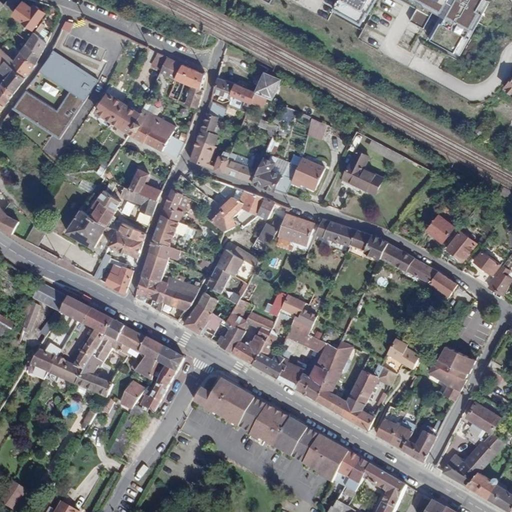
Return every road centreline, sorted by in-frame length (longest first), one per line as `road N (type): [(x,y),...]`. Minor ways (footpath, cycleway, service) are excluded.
road 1 (residential): [(508,311),(389,236),(182,164)]
road 2 (primary): [(209,354),(423,477)]
road 3 (residential): [(508,311),(423,477)]
road 4 (residential): [(209,354),(120,511)]
road 5 (residential): [(52,0),(214,70)]
road 6 (unknown): [(511,47),(489,75),(466,79),(397,44),(397,15)]
road 7 (residential): [(182,164),(161,198),(125,308)]
road 8 (primary): [(0,243),(125,308)]
